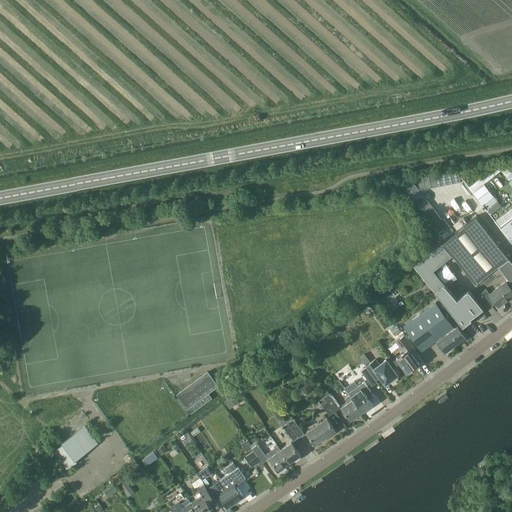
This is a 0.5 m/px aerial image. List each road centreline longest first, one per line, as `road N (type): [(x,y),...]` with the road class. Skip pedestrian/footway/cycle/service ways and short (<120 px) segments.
road 1 (secondary): [(0,197),(511,101)]
road 2 (tertiary): [(252,511),(511,323)]
